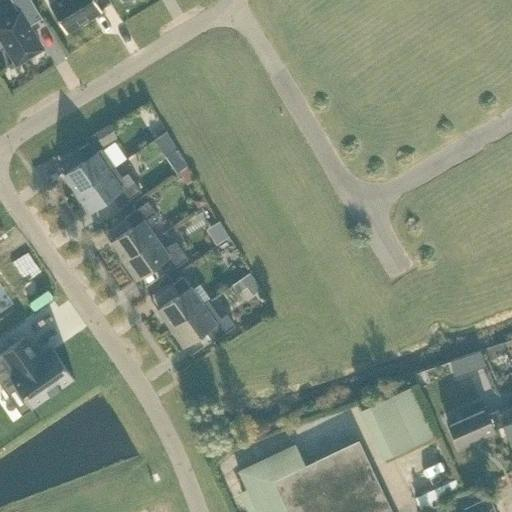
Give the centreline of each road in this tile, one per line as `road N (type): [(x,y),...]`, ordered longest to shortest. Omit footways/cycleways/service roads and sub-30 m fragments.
road 1 (residential): [(233,6),(362,206),(511,116)]
road 2 (residential): [(199,511),(144,391),(0,187)]
road 3 (residential): [(0,150),(233,6)]
